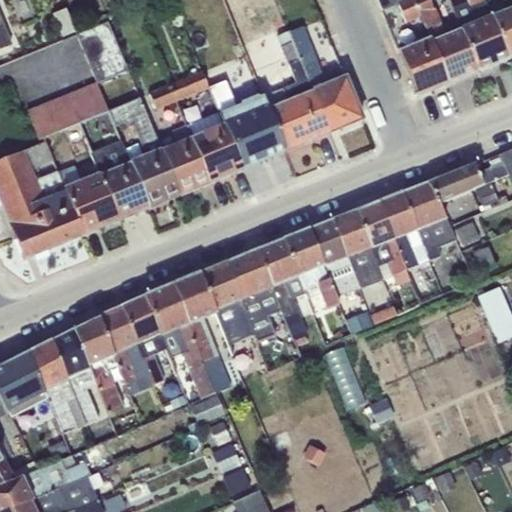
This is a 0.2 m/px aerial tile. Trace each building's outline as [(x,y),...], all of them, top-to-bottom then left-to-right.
[(244,0),(226,0),(232,12),(247,6),(244,0)] [(422,20),(413,0),(377,0),(382,10),(398,5),(407,26),(422,20)] [(413,0),(422,20),(430,39),(449,84),(478,72),(460,29),(445,35),(435,8),(433,9),(429,0),(413,0)] [(460,29),(478,72),(509,59),(487,8),(483,0),(466,0),(467,2),(451,8),(460,29)] [(487,8),(509,59),(511,57),(511,7),(507,10),(503,1),(487,8)] [(66,8),(52,15),(62,39),(76,33),(66,8)] [(0,16),(0,49),(11,45),(0,16)] [(76,35),(97,85),(128,71),(107,22),(76,35)] [(288,33),(329,134),(362,120),(340,68),(322,76),(302,27),(288,33)] [(263,97),(286,152),(329,134),(288,33),(276,37),(295,84),(263,97)] [(399,53),(417,97),(449,84),(430,39),(399,53)] [(0,83),(40,73),(35,57),(0,66),(0,83)] [(176,102),(208,89),(208,87),(201,72),(169,85),(176,102)] [(219,113),(242,170),(286,152),(263,97),(259,99),(258,96),(240,103),(241,105),(236,107),(226,80),(208,87),(208,89),(219,113)] [(93,118),(108,111),(97,85),(27,111),(39,141),(93,118)] [(176,102),(169,85),(149,93),(156,110),(176,102)] [(129,162),(148,209),(180,196),(161,150),(139,98),(108,111),(114,127),(124,123),(127,129),(132,126),(145,155),(129,162)] [(186,126),(210,184),(242,170),(219,113),(186,126)] [(161,150),(180,196),(210,184),(186,126),(171,132),(176,144),(161,150)] [(46,143),(0,161),(0,201),(24,260),(84,235),(58,172),(57,171),(36,179),(32,169),(53,161),(46,143)] [(98,173),(118,221),(148,209),(129,162),(121,143),(91,155),(98,173)] [(511,149),(498,155),(499,158),(507,176),(510,185),(511,183),(511,149)] [(474,165),(428,184),(438,204),(507,176),(499,158),(489,163),(491,168),(478,174),(474,165)] [(58,172),(84,235),(118,221),(98,173),(80,181),(74,166),(58,172)] [(428,184),(402,194),(429,261),(440,257),(437,248),(455,241),(438,204),(428,184)] [(491,185),(475,191),(482,208),(498,201),(491,185)] [(402,194),(379,203),(406,270),(429,261),(402,194)] [(379,203),(355,212),(383,281),(392,277),(396,287),(409,281),(406,270),(379,203)] [(355,212),(332,222),(359,290),(383,281),(355,212)] [(332,222),(309,231),(336,298),(359,290),(332,222)] [(472,223),(454,230),(462,248),(480,240),(472,223)] [(309,231),(283,241),(303,291),(316,286),(319,294),(326,311),(339,306),(336,298),(309,231)] [(283,241),(258,251),(282,312),(298,347),(307,343),(304,336),(307,335),(292,300),(305,295),(303,291),(283,241)] [(487,247),(474,253),(482,271),(495,265),(487,247)] [(258,251),(225,264),(254,336),(257,343),(276,336),(269,317),(282,312),(258,251)] [(225,264),(200,275),(216,315),(229,346),(254,336),(225,264)] [(200,275),(172,287),(215,392),(216,395),(230,387),(204,320),(216,315),(200,275)] [(303,291),(305,295),(307,299),(319,294),(316,286),(303,291)] [(172,287),(144,298),(166,350),(169,359),(182,354),(199,398),(215,392),(172,287)] [(511,317),(499,287),(477,297),(497,345),(511,338),(511,317)] [(144,298),(121,308),(151,387),(163,381),(154,356),(166,350),(144,298)] [(392,306),(369,316),(373,325),(396,316),(392,306)] [(121,308),(98,318),(118,367),(131,397),(151,387),(121,308)] [(373,325),(369,316),(367,312),(346,321),(352,335),(373,325)] [(73,330),(74,331),(96,385),(108,414),(123,408),(108,371),(118,367),(98,318),(96,319),(83,326),(82,325),(73,330)] [(74,331),(51,342),(86,426),(98,421),(86,389),(96,385),(74,331)] [(51,342),(29,353),(48,399),(63,435),(86,426),(51,342)] [(331,352),(350,408),(366,402),(348,346),(331,352)] [(29,353),(0,368),(0,395),(10,414),(12,418),(48,399),(29,353)] [(0,395),(0,453),(3,460),(12,455),(0,430),(0,418),(10,414),(0,395)] [(217,395),(189,407),(196,422),(188,426),(190,432),(226,416),(217,395)] [(387,401),(370,408),(376,423),(393,416),(387,401)] [(232,445),(211,454),(220,474),(241,465),(232,445)] [(309,446),(302,459),(319,468),(326,454),(309,446)] [(511,459),(507,448),(492,454),(498,468),(511,462),(511,459)] [(0,453),(0,486),(14,481),(9,472),(3,460),(0,453)] [(37,471),(14,481),(0,486),(0,511),(4,511),(87,477),(90,476),(84,463),(76,467),(71,455),(37,471)] [(14,481),(37,471),(33,461),(9,472),(14,481)] [(242,470),(223,478),(231,497),(251,487),(242,470)] [(449,472),(434,479),(442,495),(456,488),(449,472)] [(72,511),(97,501),(87,477),(4,511),(72,511)] [(423,483),(411,489),(418,503),(416,504),(420,511),(429,506),(426,500),(430,498),(423,483)] [(267,511),(259,491),(232,503),(236,511),(267,511)] [(404,495),(389,502),(393,511),(402,511),(410,508),(404,495)] [(120,496),(102,503),(105,511),(116,511),(125,509),(120,496)] [(385,511),(380,499),(360,508),(361,511),(385,511)] [(102,511),(97,501),(72,511),(102,511)]
